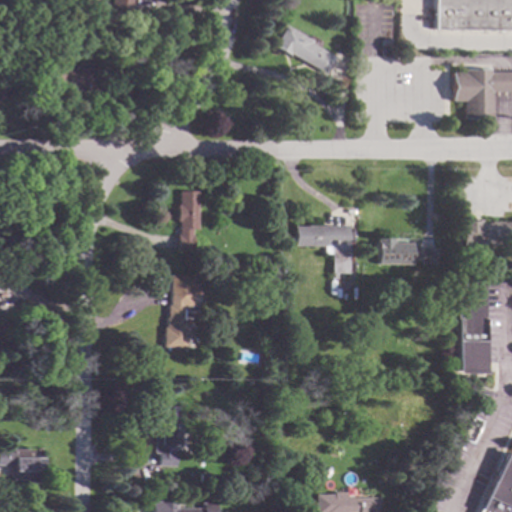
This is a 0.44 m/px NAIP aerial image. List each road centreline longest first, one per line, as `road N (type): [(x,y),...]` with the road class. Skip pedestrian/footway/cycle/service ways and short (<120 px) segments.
road 1 (residential): [(228,0),(226,35),(198,101),(116,198),(96,266),(84,511)]
road 2 (residential): [(511,147),(0,148)]
